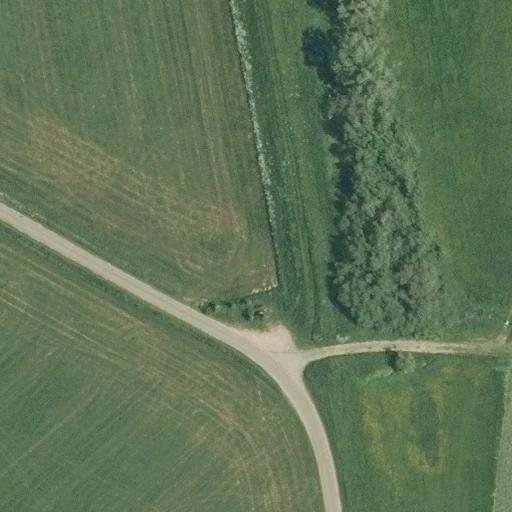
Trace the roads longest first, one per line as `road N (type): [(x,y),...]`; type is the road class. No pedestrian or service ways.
road 1 (unclassified): [(335,511),(312,418),(268,363),(0,207)]
road 2 (track): [(496,343),(331,350),(276,371)]
